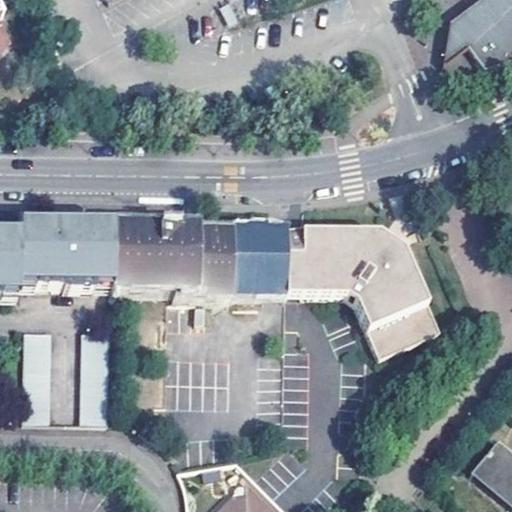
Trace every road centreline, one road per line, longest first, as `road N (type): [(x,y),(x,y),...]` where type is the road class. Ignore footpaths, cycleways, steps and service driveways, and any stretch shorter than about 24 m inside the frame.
road 1 (residential): [(511,116),(428,150),(308,175),(0,175)]
road 2 (residential): [(0,448),(127,457),(159,489),(164,511)]
